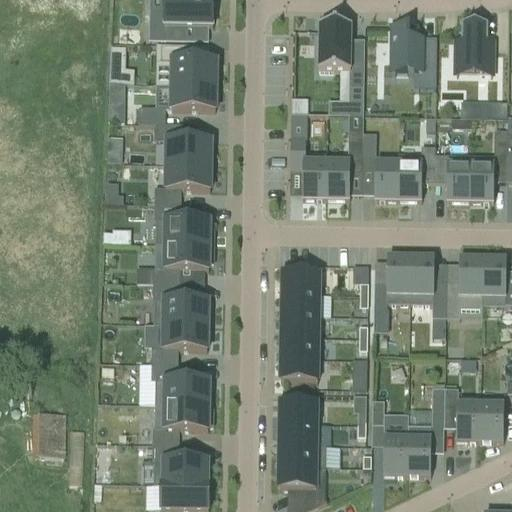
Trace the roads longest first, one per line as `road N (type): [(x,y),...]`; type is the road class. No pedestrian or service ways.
road 1 (residential): [(252,239),(246,511)]
road 2 (residential): [(252,239),(511,244)]
road 3 (residential): [(256,3),(252,239)]
road 4 (residential): [(485,0),(256,3)]
